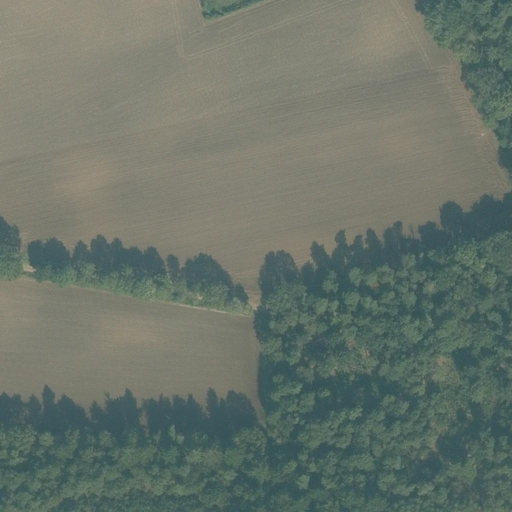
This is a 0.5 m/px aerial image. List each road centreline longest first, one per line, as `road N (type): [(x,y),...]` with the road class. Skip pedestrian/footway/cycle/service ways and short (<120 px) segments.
road 1 (track): [(0,265),(265,310),(511,326)]
road 2 (track): [(267,493),(471,505),(511,492)]
road 3 (track): [(265,310),(267,493)]
